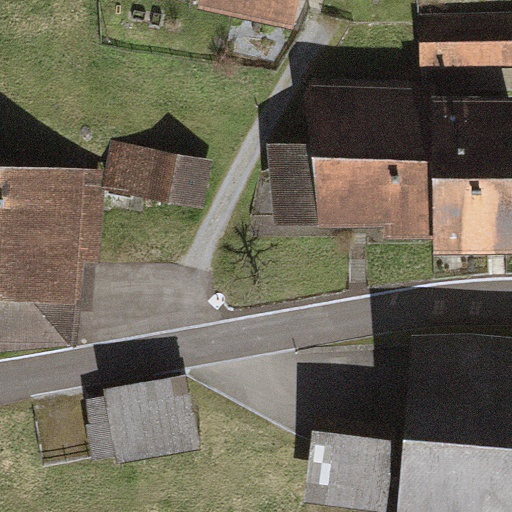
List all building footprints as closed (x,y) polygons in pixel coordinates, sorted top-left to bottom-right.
[(211,0),(293,17),(296,0),(211,0)] [(511,18),(424,21),(425,60),(511,57),(511,18)] [(387,229),(435,228),(431,107),(430,96),(307,91),(313,143),(280,143),(287,213),(386,213),(387,229)] [(511,238),(511,146),(511,106),(431,107),(435,228),(435,240),(511,238)] [(117,144),(109,187),(191,202),(199,159),(117,144)] [(78,170),(0,164),(0,342),(66,338),(78,170)] [(511,511),(511,349),(422,342),(407,511),(511,511)] [(192,442),(182,382),(111,394),(111,397),(92,400),(102,457),(192,442)] [(385,453),(321,447),(318,486),(381,491),(385,453)]
